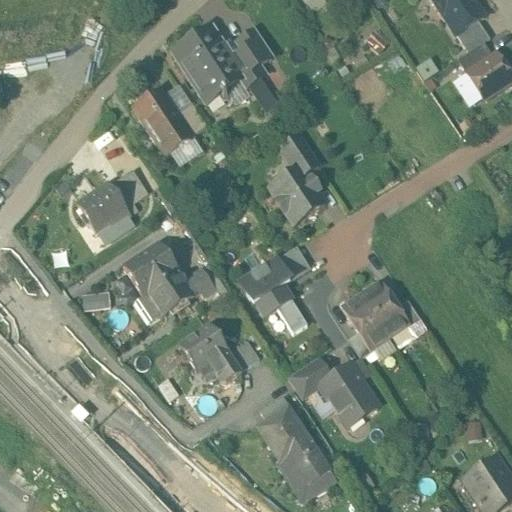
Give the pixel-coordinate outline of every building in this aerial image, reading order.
[(470,0),(431,0),(456,38),(478,24),(483,20),(470,0)] [(478,24),(456,38),(467,56),(456,63),(483,46),(489,42),(478,24)] [(100,55),(105,34),(87,30),(83,50),(100,55)] [(243,80),(213,33),(173,59),(204,105),(205,105),(203,102),(217,94),(218,96),(243,80)] [(271,62),(253,35),(236,46),(242,55),(254,73),(271,62)] [(483,46),(456,63),(465,77),(492,60),(483,46)] [(492,60),(465,77),(483,104),(511,84),(511,82),(495,57),(492,60)] [(193,142),(160,93),(132,112),(164,161),(193,142)] [(318,169),(298,139),(278,153),(293,175),(300,170),(305,178),(318,169)] [(305,178),(300,170),(293,175),(268,191),(276,204),(274,205),(283,218),(285,217),(293,229),(325,208),(316,196),(319,194),(310,181),(308,183),(305,178)] [(132,174),(109,189),(124,212),(147,197),(132,174)] [(108,188),(76,208),(95,237),(115,224),(117,228),(129,220),(124,212),(109,189),(108,188)] [(183,285),(158,248),(122,271),(142,300),(145,299),(159,320),(160,322),(193,301),(183,285)] [(276,264),(238,286),(252,308),(289,286),(276,264)] [(201,273),(183,285),(193,301),(200,296),(202,300),(214,292),(201,273)] [(397,310),(380,284),(360,297),(389,341),(409,327),(397,310)] [(87,313),(112,308),(109,292),(84,297),(87,313)] [(389,341),(360,297),(341,310),(357,336),(369,354),(389,341)] [(142,300),(134,306),(148,327),(159,320),(145,299),(142,300)] [(420,322),(407,303),(397,310),(409,327),(410,329),(420,322)] [(228,357),(209,329),(178,349),(197,376),(211,366),(216,373),(215,379),(219,386),(225,387),(241,377),(240,375),(228,357)] [(369,354),(357,336),(348,343),(360,362),(370,355),(369,354)] [(247,344),(228,357),(240,375),(259,362),(247,344)] [(329,381),(316,362),(287,381),(301,402),(319,390),(318,389),(329,381)] [(377,410),(349,368),(329,381),(318,389),(319,390),(346,431),(377,410)] [(280,402),(260,415),(267,425),(287,412),(280,402)] [(335,485),(287,412),(267,425),(257,432),(279,465),(276,467),(302,507),(335,485)] [(174,511),(122,458),(106,474),(144,511),(174,511)] [(511,484),(511,483),(496,460),(465,481),(481,506),(479,507),(480,509),(479,510),(480,511),(499,511),(511,504),(511,484)]
